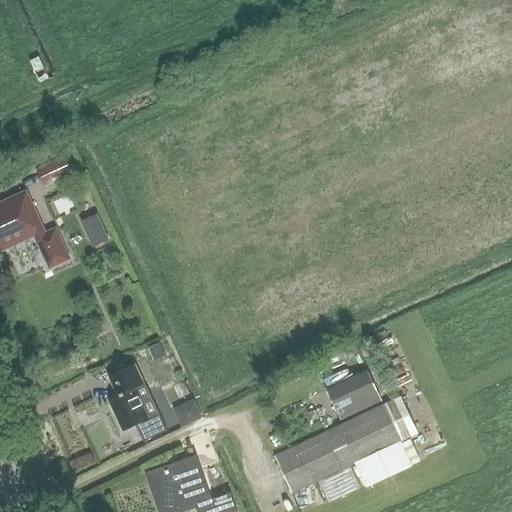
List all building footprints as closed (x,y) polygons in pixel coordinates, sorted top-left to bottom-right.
[(35,170),(43,187),(73,174),(65,156),(35,170)] [(0,250),(32,236),(48,271),(71,260),(56,227),(43,233),(25,193),(0,204),(0,250)] [(96,217),(82,223),(93,246),(106,240),(96,217)] [(165,356),(159,343),(147,349),(153,362),(165,356)] [(117,395),(108,399),(123,432),(148,420),(133,389),(143,385),(133,364),(108,376),(117,395)] [(367,373),(327,392),(341,419),(380,400),(367,373)] [(202,397),(180,407),(190,426),(211,415),(202,397)] [(400,397),(274,457),(290,492),(417,434),(400,397)] [(196,511),(237,511),(231,493),(210,500),(199,470),(209,466),(202,445),(188,449),(192,459),(147,474),(159,511),(178,511),(195,506),(196,511)]
